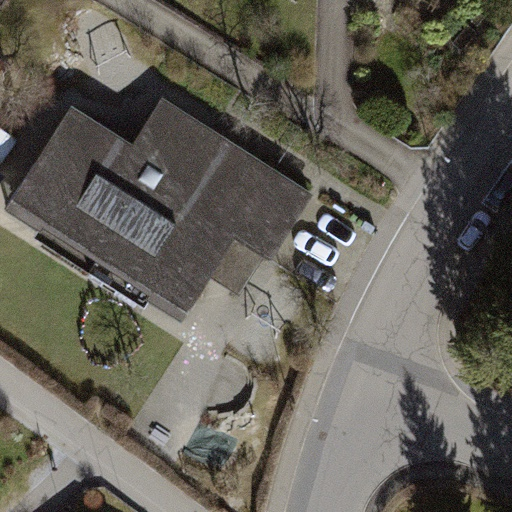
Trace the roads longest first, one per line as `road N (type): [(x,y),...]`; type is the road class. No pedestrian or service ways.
road 1 (residential): [(361,398),(431,247),(511,123)]
road 2 (residential): [(0,384),(175,511)]
road 3 (residential): [(361,398),(511,450)]
